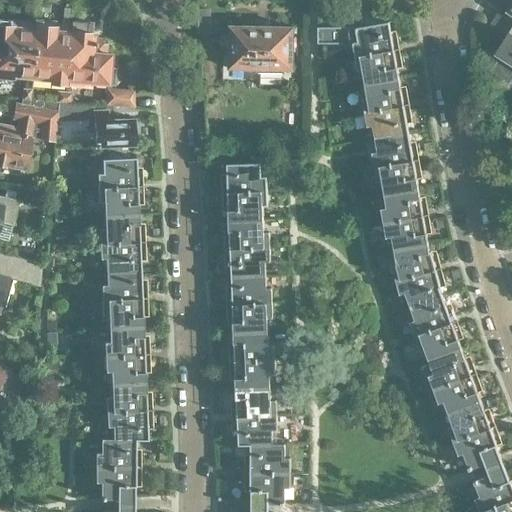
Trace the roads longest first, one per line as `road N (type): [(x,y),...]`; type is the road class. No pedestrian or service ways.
road 1 (residential): [(194,511),(192,260),(173,0)]
road 2 (residential): [(511,343),(459,130),(441,0)]
